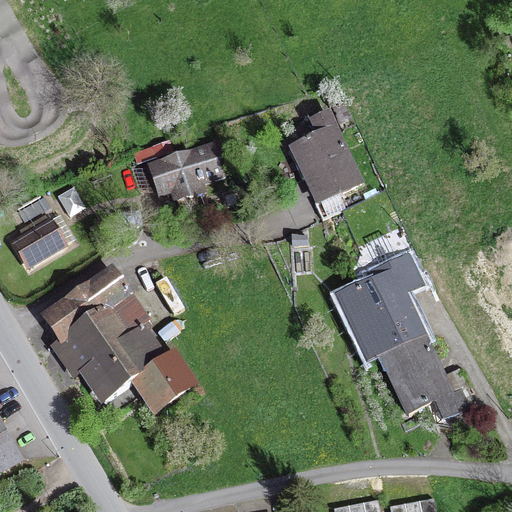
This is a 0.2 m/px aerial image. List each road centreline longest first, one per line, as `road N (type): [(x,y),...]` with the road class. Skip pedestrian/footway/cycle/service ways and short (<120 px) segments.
road 1 (residential): [(511,474),(364,470),(163,511)]
road 2 (tertiary): [(0,326),(110,511)]
